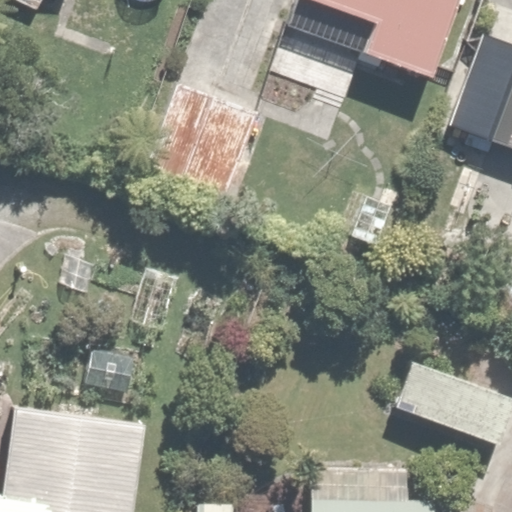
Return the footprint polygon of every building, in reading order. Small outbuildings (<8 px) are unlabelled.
[(421,73),(446,0),(302,0),(367,22),(357,51),(421,73)] [(511,53),(474,40),(444,123),(511,147),(511,53)] [(219,207),(255,108),(174,78),(138,178),(219,207)] [(511,393),(409,355),(390,407),(497,446),(511,405),(511,393)] [(0,511),(131,511),(140,417),(2,404),(0,427),(0,511)] [(310,511),(423,511),(423,467),(310,469),(310,511)]
